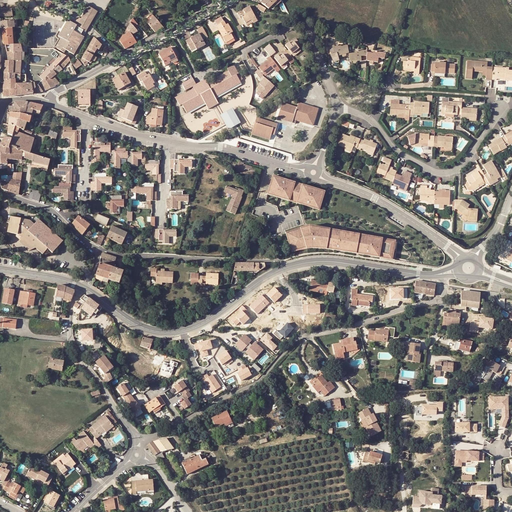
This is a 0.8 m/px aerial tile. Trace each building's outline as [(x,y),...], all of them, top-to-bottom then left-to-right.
[(264,0),(262,3),(265,6),(268,9),(269,8),(273,4),(277,6),(281,2),(279,0),(264,0)] [(79,29),(82,31),(85,33),(97,12),(88,6),(79,21),(76,20),(73,24),(68,21),(59,35),(62,37),(58,45),(59,47),(58,49),(64,53),(65,50),(73,55),(83,38),(79,36),(77,34),(79,29)] [(256,21),(249,6),(237,13),(239,18),(241,17),(245,23),(246,26),(251,24),(256,21)] [(13,16),(12,8),(0,8),(0,16),(7,17),(13,16)] [(147,23),(154,17),(152,14),(145,20),(147,23)] [(154,17),(147,23),(155,33),(163,28),(162,26),(154,17)] [(136,29),(139,27),(134,20),(132,19),(130,23),(136,29)] [(6,29),(12,28),(15,28),(13,20),(1,22),(2,29),(6,28),(6,29)] [(216,26),(225,43),(233,39),(230,34),(232,33),(227,24),(225,25),(224,22),(216,26)] [(136,29),(130,23),(126,29),(131,36),(138,32),(136,29)] [(185,41),(190,51),(195,48),(196,51),(205,45),(202,40),(207,37),(202,27),(196,30),(199,34),(185,41)] [(2,33),(3,37),(13,37),(12,28),(6,29),(6,28),(2,29),(2,33)] [(134,40),(133,38),(131,36),(126,29),(125,31),(119,41),(125,49),(136,43),(135,41),(134,40)] [(14,45),(13,37),(3,37),(3,43),(5,43),(6,46),(14,45)] [(94,38),(88,48),(95,52),(97,49),(99,50),(102,45),(94,38)] [(284,46),(290,54),(295,50),(298,48),(296,46),(298,44),(295,39),(291,42),(293,43),(290,45),(288,42),(284,46)] [(270,43),(264,47),(270,56),(276,52),(270,43)] [(6,46),(7,53),(19,53),(21,53),(22,53),(21,45),(20,45),(19,45),(17,45),(14,45),(6,46)] [(336,58),(348,56),(347,49),(347,48),(341,49),(340,47),(334,48),(334,46),(328,48),(330,56),(329,56),(332,64),(333,64),(336,65),(337,63),(338,63),(336,58)] [(53,48),(28,49),(28,52),(28,54),(27,63),(27,68),(26,75),(26,78),(38,85),(47,76),(53,70),(58,65),(61,62),(66,56),(53,48)] [(95,52),(88,48),(81,60),(86,66),(88,62),(91,63),(93,60),(94,61),(96,57),(93,55),(95,52)] [(177,62),(170,48),(158,55),(165,67),(171,64),(172,65),(177,62)] [(373,53),(366,53),(366,57),(365,62),(369,62),(369,65),(373,65),(373,62),(378,62),(378,58),(385,58),(385,52),(377,52),(373,51),(373,53)] [(272,58),(279,66),(283,63),(287,61),(285,58),(287,57),(283,52),(280,55),(281,56),(279,58),(276,55),(272,58)] [(366,57),(366,53),(366,52),(354,53),(354,55),(348,56),(349,64),(352,63),(357,63),(361,62),(361,58),(366,57)] [(21,61),(21,53),(19,53),(7,53),(7,62),(21,61)] [(61,62),(65,66),(70,60),(68,55),(66,56),(61,62)] [(264,75),(270,71),(272,69),(275,72),(278,70),(268,57),(265,60),(266,62),(258,68),(264,75)] [(74,70),(82,65),(76,58),(80,63),(74,68),(74,70)] [(421,73),(423,59),(411,58),(411,61),(407,60),(407,61),(403,61),(402,67),(406,68),(406,69),(412,70),(412,67),(415,68),(415,72),(421,73)] [(433,62),(428,62),(428,70),(432,70),(432,72),(442,73),(442,71),(452,71),(452,63),(442,63),(442,61),(440,61),(440,59),(438,59),(438,61),(433,61),(433,62)] [(21,68),(21,61),(7,62),(5,62),(4,74),(15,74),(16,74),(20,75),(21,68)] [(483,80),(488,81),(488,79),(488,67),(483,66),(483,62),(463,62),(462,80),(469,80),(469,73),(469,69),(483,70),(483,75),(483,80)] [(62,69),(58,65),(53,70),(56,74),(62,69)] [(194,89),(185,93),(184,92),(174,97),(180,106),(181,105),(186,114),(204,104),(207,110),(217,104),(214,98),(240,84),(235,75),(240,73),(235,65),(225,70),(226,71),(207,81),(206,80),(199,83),(197,84),(194,78),(182,84),(186,91),(193,87),(194,89)] [(511,69),(503,69),(503,67),(493,67),(493,76),(502,77),(502,79),(511,79),(511,69)] [(53,70),(47,76),(56,86),(60,83),(54,76),(56,74),(53,70)] [(258,80),(262,77),(257,71),(253,74),(258,80)] [(124,73),(111,80),(117,91),(129,84),(124,73)] [(148,75),(145,76),(144,73),(136,77),(137,81),(140,80),(145,90),(152,87),(150,81),(151,80),(148,75)] [(43,91),(56,86),(47,76),(38,85),(43,91)] [(38,85),(26,78),(26,84),(31,84),(34,94),(36,94),(43,92),(38,85)] [(269,95),(274,89),(273,88),(268,83),(264,79),(258,84),(260,86),(258,88),(260,90),(258,91),(255,94),(261,100),(268,94),(269,95)] [(4,83),(4,90),(16,90),(16,85),(16,82),(4,83)] [(31,84),(26,84),(20,85),(16,85),(16,90),(16,96),(24,95),(34,94),(31,84)] [(89,108),(89,92),(78,91),(78,104),(83,104),(83,107),(89,108)] [(408,102),(408,103),(407,116),(413,116),(413,114),(411,114),(412,111),(419,111),(426,111),(427,101),(412,100),(412,102),(408,102)] [(439,101),(438,113),(442,114),(442,116),(451,117),(451,114),(455,115),(455,109),(459,109),(459,106),(459,102),(446,101),(446,102),(439,101)] [(26,111),(28,103),(15,102),(14,110),(14,114),(25,115),(26,111)] [(314,124),(319,108),(299,102),(298,108),(283,103),(278,118),(293,123),(294,118),(298,119),(314,124)] [(31,103),(29,109),(33,110),(36,111),(35,114),(39,115),(40,112),(43,106),(31,103)] [(123,111),(120,109),(117,116),(132,122),(138,108),(127,103),(123,111)] [(403,117),(407,117),(407,116),(408,103),(396,103),(388,103),(388,113),(396,113),(397,111),(403,112),(403,117)] [(459,109),(458,117),(466,118),(467,116),(474,117),(474,107),(459,106),(459,109)] [(227,127),(229,129),(232,127),(233,126),(239,123),(241,123),(233,108),(221,115),(226,125),(227,126),(227,127)] [(146,124),(161,126),(163,111),(150,109),(150,117),(147,116),(146,124)] [(26,122),(26,123),(29,123),(31,117),(26,115),(25,115),(14,114),(10,113),(10,118),(26,122)] [(17,127),(20,128),(20,129),(24,131),(24,130),(26,123),(26,122),(10,118),(9,124),(17,127)] [(272,134),(275,135),(277,124),(257,118),(253,133),(252,135),(271,140),(272,134)] [(17,133),(17,132),(20,129),(20,128),(17,127),(9,124),(9,127),(8,128),(8,135),(12,136),(13,136),(14,131),(17,133)] [(77,132),(75,132),(75,131),(72,131),(72,127),(63,127),(63,136),(71,136),(71,147),(77,148),(77,142),(81,142),(81,130),(77,130),(77,131),(77,132)] [(511,129),(502,134),(502,135),(506,143),(511,139),(511,129)] [(48,135),(56,138),(58,133),(50,130),(48,135)] [(11,139),(9,147),(22,151),(24,152),(30,154),(30,153),(31,151),(32,148),(34,139),(17,132),(17,133),(14,131),(13,136),(12,136),(11,139)] [(425,146),(431,146),(432,135),(426,135),(426,133),(413,132),(413,133),(405,135),(408,144),(412,143),(412,146),(419,146),(419,145),(419,143),(426,144),(425,146)] [(436,134),(436,135),(432,135),(431,146),(435,146),(435,144),(442,145),(450,145),(450,135),(436,134)] [(502,135),(485,144),(489,151),(496,148),(497,150),(507,144),(506,143),(502,135)] [(350,152),(354,153),(359,140),(356,138),(355,141),(348,138),(341,136),(338,146),(345,148),(351,151),(350,152)] [(5,137),(0,146),(0,145),(0,146),(9,149),(9,147),(11,139),(5,137)] [(372,153),(375,144),(371,143),(368,142),(362,140),(359,149),(366,151),(372,153)] [(111,153),(111,151),(111,146),(105,146),(105,142),(93,142),(93,147),(94,147),(95,146),(95,149),(94,149),(94,160),(92,160),(92,164),(102,164),(101,160),(99,160),(99,153),(111,153)] [(22,151),(9,147),(9,149),(0,146),(0,159),(7,159),(22,160),(22,151)] [(126,148),(117,148),(117,152),(117,153),(115,153),(115,152),(115,151),(111,151),(111,153),(111,164),(115,164),(115,169),(121,170),(121,158),(128,158),(128,152),(126,152),(126,148)] [(24,158),(32,161),(33,154),(30,153),(30,154),(24,152),(24,158)] [(142,154),(142,153),(135,153),(135,154),(132,154),(132,153),(132,152),(128,152),(128,158),(128,166),(132,165),(132,167),(138,166),(138,158),(142,158),(142,162),(146,162),(145,154),(142,154)] [(31,165),(48,169),(50,160),(38,156),(33,154),(32,161),(32,162),(31,165)] [(382,176),(390,179),(393,172),(394,169),(391,168),(391,167),(386,165),(388,158),(380,156),(379,159),(383,160),(381,164),(376,162),(373,171),(378,172),(382,174),(382,176)] [(171,159),(171,167),(174,167),(174,170),(178,170),(178,172),(184,173),(184,164),(192,165),(192,159),(181,159),(181,160),(179,160),(179,159),(179,158),(175,158),(175,159),(171,159)] [(145,164),(145,170),(153,170),(153,174),(156,174),(157,183),(161,182),(161,174),(158,174),(158,166),(157,166),(157,164),(158,164),(159,164),(159,160),(148,160),(148,164),(145,164)] [(487,175),(484,177),(487,183),(490,181),(489,179),(494,176),(497,174),(489,160),(481,165),(485,172),(487,175)] [(237,171),(259,177),(261,170),(239,163),(237,171)] [(66,183),(71,183),(75,183),(75,174),(72,174),(72,172),(72,171),(71,171),(71,169),(72,169),(73,165),(58,165),(58,169),(55,169),(55,174),(64,174),(66,174),(66,183)] [(487,183),(484,177),(482,174),(481,173),(478,175),(476,172),(475,169),(468,173),(469,176),(463,179),(466,183),(462,185),(465,189),(469,189),(475,185),(474,183),(480,180),(481,182),(482,183),(484,182),(485,184),(487,183)] [(402,176),(393,172),(390,179),(390,181),(396,184),(404,187),(408,179),(407,178),(409,172),(403,170),(401,173),(403,174),(402,176)] [(96,179),(95,178),(95,181),(91,181),(91,190),(100,190),(100,182),(112,182),(112,175),(105,175),(105,172),(94,172),(94,177),(95,177),(96,176),(96,179)] [(9,185),(0,183),(2,189),(19,195),(21,182),(22,173),(14,173),(12,180),(10,180),(9,185)] [(267,194),(290,200),(296,181),(272,175),(267,194)] [(296,181),(290,200),(296,202),(302,183),(296,181)] [(71,187),(71,183),(66,183),(60,183),(59,183),(59,187),(53,187),(53,193),(64,193),(64,200),(73,200),(73,191),(70,191),(70,189),(68,189),(69,187),(70,187),(71,187)] [(142,183),(142,186),(136,186),(136,193),(148,193),(148,200),(152,201),(157,201),(156,191),(153,191),(153,189),(152,189),(152,187),(153,187),(154,187),(154,183),(142,183)] [(325,190),(302,183),(296,202),(319,209),(325,190)] [(432,199),(432,191),(432,189),(424,189),(424,185),(417,185),(417,199),(425,199),(432,199)] [(237,191),(234,190),(225,187),(223,192),(232,195),(229,205),(228,205),(225,211),(235,214),(241,197),(243,191),(238,189),(237,191)] [(172,197),(171,197),(171,199),(167,199),(167,208),(176,208),(176,200),(188,200),(188,194),(182,194),(182,190),(170,190),(170,195),(171,195),(172,195),(172,197)] [(432,199),(431,202),(431,203),(447,204),(447,190),(443,190),(443,191),(437,191),(432,191),(432,199)] [(39,201),(40,198),(41,195),(31,192),(29,199),(35,201),(39,202),(39,201)] [(106,207),(107,209),(110,209),(110,213),(116,213),(116,205),(119,205),(123,205),(123,199),(121,199),(121,196),(109,196),(109,200),(110,200),(111,200),(111,202),(110,202),(110,203),(107,203),(106,204),(106,207)] [(458,199),(452,198),(451,205),(460,212),(459,213),(462,217),(473,217),(473,209),(465,209),(464,208),(466,205),(458,199)] [(98,214),(95,220),(106,226),(109,219),(98,214)] [(49,250),(52,253),(63,241),(39,220),(34,225),(30,221),(8,216),(6,222),(9,223),(7,233),(18,235),(22,238),(19,242),(29,251),(34,246),(43,254),(45,255),(49,250)] [(82,235),(90,225),(78,216),(72,225),(82,235)] [(292,252),(311,246),(327,248),(330,228),(309,224),(304,226),(286,232),(292,252)] [(116,228),(114,234),(109,232),(105,241),(108,242),(110,238),(122,244),(127,233),(116,228)] [(176,235),(176,230),(165,229),(165,231),(163,231),(163,230),(163,229),(159,228),(159,229),(155,229),(155,238),(159,238),(159,241),(163,241),(163,243),(169,243),(169,235),(176,235)] [(330,228),(327,248),(357,253),(360,233),(330,228)] [(96,244),(100,246),(104,236),(101,233),(100,233),(96,244)] [(393,259),(396,239),(360,233),(357,253),(393,259)] [(96,275),(109,280),(113,268),(109,267),(102,264),(100,263),(96,275)] [(109,280),(120,284),(124,272),(113,268),(109,280)] [(173,272),(164,271),(161,271),(156,271),(156,269),(151,268),(151,274),(147,274),(146,284),(150,284),(151,276),(156,277),(156,282),(162,282),(172,283),(173,272)] [(198,276),(198,274),(193,274),(191,284),(198,285),(198,286),(201,286),(202,276),(198,276)] [(214,285),(218,285),(218,274),(206,274),(206,276),(205,284),(214,285)] [(310,291),(326,294),(327,291),(333,292),(335,283),(329,282),(328,285),(318,283),(319,281),(312,280),(310,291)] [(433,296),(435,285),(415,281),(413,293),(433,296)] [(60,286),(58,285),(56,297),(63,299),(65,287),(63,286),(60,286)] [(63,299),(71,302),(75,291),(66,287),(65,287),(63,299)] [(275,303),(282,295),(274,287),(266,294),(275,303)] [(391,299),(404,298),(404,288),(391,289),(391,299)] [(357,294),(357,290),(352,289),(351,300),(352,300),(352,305),(357,306),(357,305),(369,306),(369,301),(372,302),(373,296),(357,294)] [(2,304),(12,305),(12,302),(13,298),(14,291),(8,290),(7,291),(4,290),(2,304)] [(461,301),(467,302),(467,306),(479,307),(480,299),(480,293),(469,291),(462,291),(461,301)] [(35,294),(32,294),(27,293),(20,292),(18,304),(21,304),(28,305),(33,306),(35,294)] [(94,316),(101,308),(84,295),(73,307),(76,309),(78,307),(80,309),(81,308),(91,316),(92,314),(94,316)] [(269,302),(262,295),(250,306),(257,314),(269,302)] [(303,314),(320,313),(320,304),(303,304),(303,314)] [(242,305),(229,318),(236,325),(240,321),(243,325),(250,318),(245,313),(247,310),(242,305)] [(451,324),(458,326),(460,315),(453,313),(453,311),(447,310),(447,313),(446,317),(443,317),(442,326),(450,328),(451,324)] [(0,327),(15,330),(16,321),(0,318),(0,327)] [(287,323),(279,332),(277,330),(274,333),(281,339),(283,337),(285,338),(293,329),(287,323)] [(82,341),(94,341),(93,330),(81,331),(81,334),(82,340),(82,341)] [(368,339),(387,341),(388,331),(381,330),(381,331),(375,331),(375,332),(369,332),(368,339)] [(270,340),(272,338),(267,333),(261,340),(273,351),(277,346),(270,340)] [(244,334),(234,344),(242,351),(252,340),(244,334)] [(344,357),(343,352),(358,349),(356,341),(354,341),(353,337),(339,340),(340,343),(332,344),(334,359),(344,357)] [(111,338),(107,342),(114,351),(119,347),(111,338)] [(143,338),(140,347),(150,349),(153,340),(143,338)] [(203,339),(197,341),(202,357),(208,355),(207,350),(213,348),(210,339),(203,341),(203,339)] [(456,342),(454,349),(467,352),(470,342),(458,339),(457,342),(456,342)] [(410,353),(409,361),(419,363),(420,353),(419,353),(420,344),(409,343),(407,353),(410,353)] [(245,354),(254,361),(262,351),(253,344),(245,354)] [(223,365),(232,358),(226,350),(217,357),(223,365)] [(105,379),(101,381),(104,385),(112,379),(109,375),(108,372),(112,369),(103,356),(95,362),(104,375),(102,376),(105,379)] [(47,369),(62,371),(63,362),(49,359),(47,369)] [(479,372),(477,376),(482,379),(488,381),(493,372),(496,373),(498,370),(500,365),(487,359),(486,361),(485,360),(480,369),(478,368),(477,371),(479,372)] [(439,372),(452,373),(453,364),(434,362),(433,372),(439,372)] [(237,373),(241,381),(252,375),(248,367),(246,368),(245,365),(238,369),(239,372),(237,373)] [(205,380),(208,384),(215,379),(212,375),(205,380)] [(330,381),(328,383),(321,375),(316,379),(315,378),(310,382),(318,392),(320,390),(325,396),(335,388),(330,381)] [(208,389),(204,391),(209,398),(213,395),(212,393),(221,387),(215,379),(208,384),(205,386),(208,389)] [(181,380),(173,386),(178,392),(186,386),(181,380)] [(123,382),(116,387),(123,396),(126,402),(128,401),(130,403),(128,404),(134,414),(142,409),(136,399),(134,400),(132,397),(133,397),(129,392),(130,391),(123,382)] [(160,407),(161,409),(166,406),(159,397),(144,406),(149,414),(151,412),(160,407)] [(508,397),(489,398),(489,409),(502,409),(502,416),(508,416),(508,397)] [(187,398),(180,402),(184,409),(191,405),(187,398)] [(442,401),(436,401),(436,404),(429,404),(422,404),(422,406),(415,407),(416,415),(422,415),(422,413),(436,413),(436,409),(442,409),(442,401)] [(365,429),(369,437),(379,432),(375,423),(376,423),(372,416),(371,416),(366,409),(357,414),(361,421),(363,420),(368,427),(365,429)] [(117,422),(109,411),(107,413),(115,423),(117,422)] [(211,418),(216,428),(224,424),(225,426),(232,423),(227,411),(211,418)] [(91,429),(89,430),(96,440),(98,438),(97,436),(103,432),(105,434),(105,435),(113,429),(105,418),(90,428),(91,429)] [(507,420),(502,418),(499,426),(504,428),(507,420)] [(469,423),(455,423),(455,432),(477,432),(477,424),(469,424),(469,423)] [(79,454),(83,452),(81,450),(87,446),(89,448),(90,450),(95,448),(96,451),(101,448),(96,440),(91,443),(84,433),(79,436),(81,439),(76,442),(75,440),(71,442),(79,454)] [(165,439),(152,442),(147,445),(154,456),(160,452),(173,449),(165,439)] [(465,452),(456,451),(455,460),(467,461),(478,462),(478,461),(483,461),(484,454),(479,454),(479,453),(468,452),(467,456),(464,455),(465,452)] [(160,452),(154,456),(158,461),(163,458),(160,452)] [(64,456),(63,454),(53,461),(54,463),(58,461),(59,462),(62,460),(61,458),(64,456)] [(187,475),(211,463),(208,457),(205,459),(203,455),(200,457),(199,456),(196,457),(195,455),(182,462),(183,463),(181,464),(187,475)] [(362,464),(366,465),(367,463),(379,466),(381,458),(369,455),(368,456),(364,455),(362,464)] [(66,472),(65,471),(72,466),(75,465),(69,457),(66,459),(64,456),(61,458),(62,460),(59,462),(58,461),(54,463),(62,475),(66,472)] [(0,488),(0,489),(4,491),(9,482),(5,480),(10,472),(6,469),(8,465),(4,463),(1,468),(0,467),(0,473),(1,474),(3,475),(0,479),(4,481),(0,488)] [(45,490),(48,485),(52,478),(48,476),(49,474),(41,470),(40,471),(31,466),(27,473),(44,483),(42,486),(42,488),(45,490)] [(36,481),(35,482),(42,486),(44,483),(27,473),(26,475),(36,481)] [(12,483),(9,482),(4,491),(10,495),(9,496),(13,498),(17,492),(18,493),(23,496),(27,490),(13,481),(12,483)] [(153,491),(152,481),(148,481),(145,481),(131,482),(132,495),(136,495),(136,494),(136,492),(145,491),(153,491)] [(51,487),(48,485),(45,490),(42,496),(45,498),(43,500),(43,501),(55,507),(60,495),(49,490),(51,487)] [(486,487),(466,488),(466,496),(473,496),(484,496),(486,496),(486,502),(484,502),(484,510),(494,509),(494,500),(486,501),(486,487)] [(9,496),(8,498),(14,501),(18,493),(17,492),(13,498),(9,496)] [(431,494),(420,492),(419,498),(413,498),(411,507),(417,508),(421,506),(430,507),(430,504),(440,506),(439,511),(442,511),(442,506),(440,506),(441,498),(437,497),(432,497),(432,494),(431,494)] [(113,497),(113,499),(108,499),(102,500),(104,510),(115,509),(119,508),(119,510),(124,509),(122,499),(117,500),(117,496),(113,497)]
